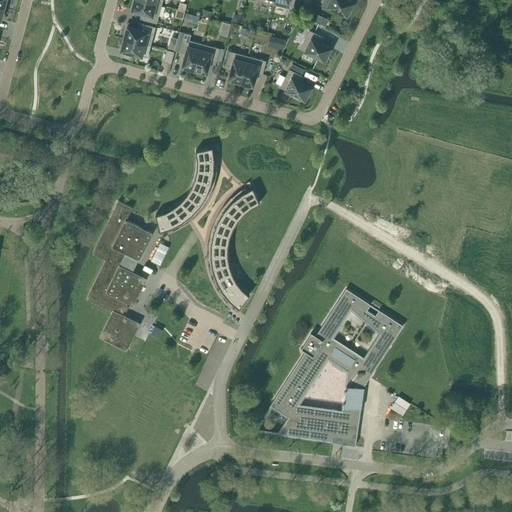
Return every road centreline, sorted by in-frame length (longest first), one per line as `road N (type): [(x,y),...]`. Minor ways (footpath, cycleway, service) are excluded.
road 1 (unclassified): [(217,451),(218,385),(311,195),(488,304),(505,423)]
road 2 (residential): [(379,0),(314,122),(101,64)]
road 3 (unclassified): [(217,451),(430,472),(461,455)]
road 4 (residential): [(38,499),(40,367)]
